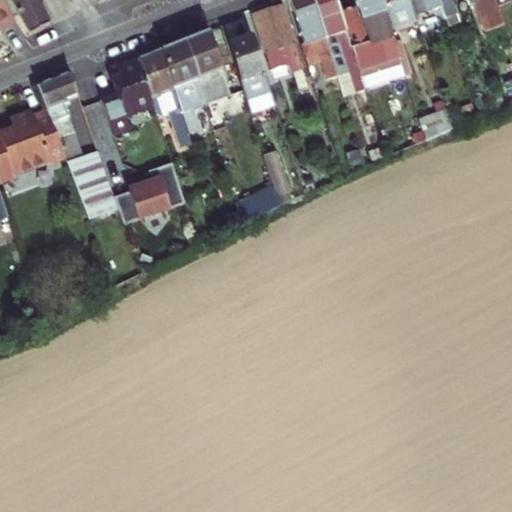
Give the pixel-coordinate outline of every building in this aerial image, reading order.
[(0,0),(0,1),(10,17),(15,14),(28,36),(51,23),(36,0),(0,0)] [(287,0),(303,45),(300,46),(304,60),(317,57),(319,63),(325,82),(327,82),(337,78),(311,0),(287,0)] [(360,80),(338,9),(335,0),(311,0),(337,78),(346,75),(353,96),(364,92),(364,91),(360,80)] [(362,0),(352,4),(338,9),(360,80),(402,67),(390,30),(380,0),(362,0)] [(380,0),(390,30),(418,21),(415,15),(411,1),(410,0),(380,0)] [(410,0),(411,1),(413,1),(414,0),(422,0),(430,20),(432,19),(437,29),(445,26),(443,21),(435,0),(410,0)] [(422,0),(414,0),(413,1),(421,23),(430,20),(422,0)] [(435,0),(443,21),(456,16),(448,0),(435,0)] [(475,0),(473,8),(483,34),(503,27),(492,0),(475,0)] [(10,17),(0,1),(0,30),(2,32),(14,22),(10,17)] [(282,7),(253,17),(270,73),(287,67),(290,75),(292,74),(299,94),(308,91),(282,7)] [(458,24),(456,16),(443,21),(445,26),(446,29),(458,24)] [(222,28),(208,34),(223,80),(238,75),(228,47),(222,28)] [(229,97),(223,80),(208,34),(183,44),(203,107),(229,97)] [(274,107),(251,38),(228,47),(238,75),(251,115),(274,107)] [(203,107),(183,44),(160,54),(172,92),(177,108),(187,137),(199,132),(194,118),(192,119),(189,112),(203,107)] [(160,54),(137,63),(150,101),(172,92),(160,54)] [(317,57),(304,60),(306,67),(319,63),(317,57)] [(137,62),(115,71),(117,76),(111,78),(115,87),(117,93),(103,98),(116,134),(132,128),(126,114),(151,105),(150,101),(137,63),(137,62)] [(360,80),(364,91),(405,78),(402,67),(360,80)] [(337,78),(339,84),(344,99),(353,96),(346,75),(337,78)] [(114,204),(96,154),(83,159),(63,109),(68,106),(66,102),(77,98),(69,76),(37,88),(46,113),(65,160),(88,221),(116,210),(114,204)] [(337,78),(327,82),(329,88),(339,84),(337,78)] [(117,93),(115,87),(101,92),(103,98),(117,93)] [(172,92),(150,101),(151,105),(155,117),(167,112),(177,108),(172,92)] [(187,137),(177,108),(167,112),(180,151),(190,147),(187,137)] [(65,160),(46,113),(32,119),(30,115),(9,122),(12,129),(3,133),(21,178),(65,160)] [(438,127),(441,137),(453,131),(450,122),(438,127)] [(0,185),(21,178),(3,133),(0,133),(0,185)] [(363,161),(359,152),(346,157),(349,166),(363,161)] [(185,209),(172,170),(148,178),(152,190),(114,204),(116,210),(123,229),(185,209)] [(233,201),(242,228),(282,208),(275,187),(233,201)] [(6,215),(0,217),(0,230),(8,250),(18,246),(6,215)] [(41,292),(40,306),(61,307),(62,293),(41,292)]
